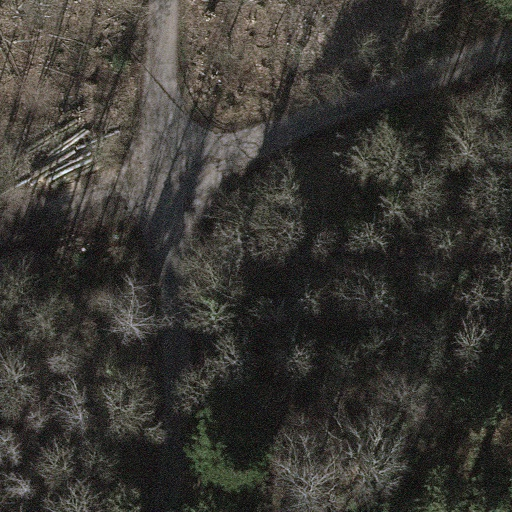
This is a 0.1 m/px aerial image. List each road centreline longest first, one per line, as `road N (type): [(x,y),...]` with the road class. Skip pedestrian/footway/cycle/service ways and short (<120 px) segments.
road 1 (track): [(511,35),(0,225)]
road 2 (track): [(167,0),(162,159),(174,450),(163,511)]
